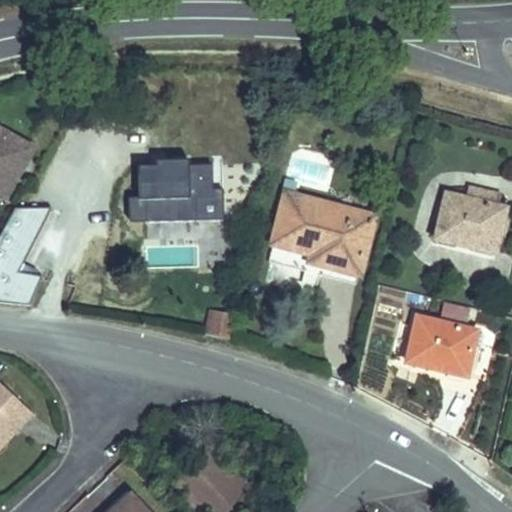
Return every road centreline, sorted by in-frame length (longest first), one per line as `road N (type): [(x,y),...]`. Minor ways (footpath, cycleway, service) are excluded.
road 1 (primary): [(0,39),(120,17),(335,21)]
road 2 (tertiary): [(389,442),(254,382),(125,346)]
road 3 (unknown): [(511,253),(440,470)]
road 4 (residential): [(125,346),(112,405),(87,452),(28,511)]
road 5 (secondary): [(335,21),(506,84)]
road 6 (primary): [(335,21),(496,19)]
road 7 (tertiary): [(496,511),(389,442)]
road 8 (tertiary): [(125,346),(0,328)]
